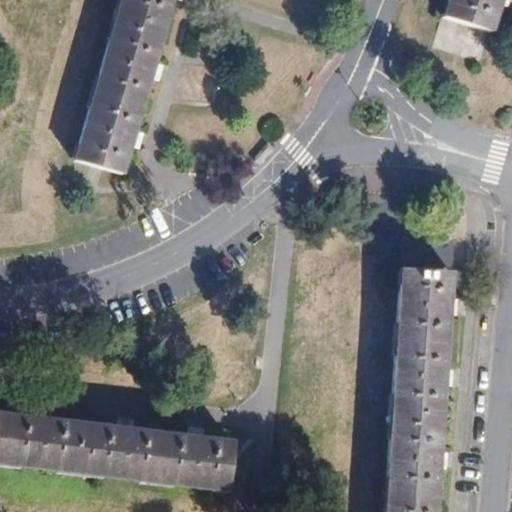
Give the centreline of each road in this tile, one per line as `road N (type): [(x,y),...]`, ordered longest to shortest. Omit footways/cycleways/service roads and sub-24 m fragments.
road 1 (residential): [(0,304),(36,302),(130,273),(196,239),(263,193),(319,132)]
road 2 (residential): [(488,511),(511,252)]
road 3 (unclassified): [(319,132),(372,147),(453,149)]
road 4 (unclassified): [(453,149),(374,70),(358,64)]
